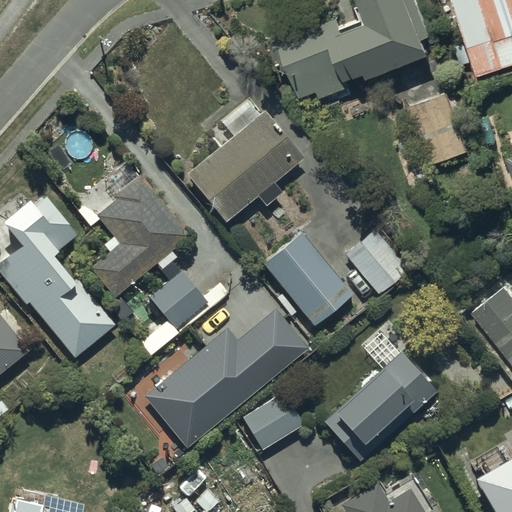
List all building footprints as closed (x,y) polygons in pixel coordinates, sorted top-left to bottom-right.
[(265,43),(288,101),(313,91),(316,98),(349,85),(347,82),(422,52),(417,39),(424,36),(409,0),(348,0),(356,17),(336,25),(332,16),(265,43)] [(511,0),(446,0),(472,75),(511,61),(511,0)] [(410,104),(429,162),(467,150),(448,92),(410,104)] [(225,134),(178,172),(218,222),(250,196),(258,205),(275,192),(267,182),(297,158),(257,110),(252,114),(241,100),(214,121),(225,134)] [(82,268),(107,298),(150,261),(156,269),(170,256),(164,249),(183,234),(121,161),(101,178),(112,191),(106,196),(108,200),(90,215),(107,235),(97,244),(102,251),(82,268)] [(23,302),(68,357),(108,324),(58,262),(55,264),(46,253),(70,233),(37,193),(25,202),(20,196),(0,211),(0,236),(9,248),(0,255),(0,279),(20,304),(23,302)] [(371,228),(342,252),(378,294),(406,270),(371,228)] [(299,233),(261,264),(311,325),(349,294),(299,233)] [(174,270),(142,297),(170,329),(201,301),(174,270)] [(511,295),(502,283),(466,312),(511,368),(511,295)] [(221,327),(137,395),(180,448),(301,349),(268,308),(231,339),(221,327)] [(0,372),(29,349),(0,313),(0,372)] [(319,423),(352,461),(430,392),(394,352),(374,370),(371,367),(320,412),(325,417),(319,423)] [(236,417),(255,450),(298,424),(278,391),(236,417)] [(511,511),(511,448),(464,476),(484,511),(511,511)] [(339,504),(343,511),(425,511),(410,487),(390,499),(379,480),(339,504)]
